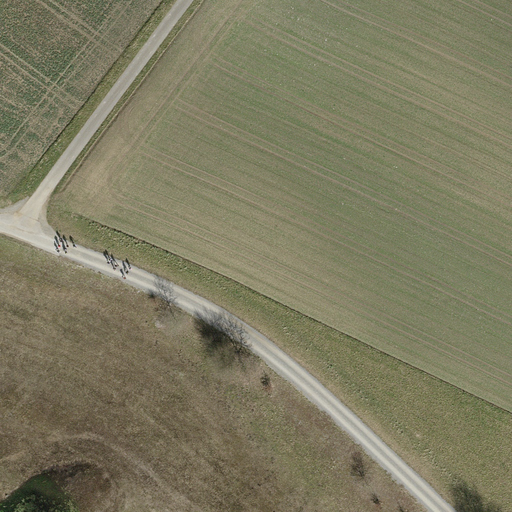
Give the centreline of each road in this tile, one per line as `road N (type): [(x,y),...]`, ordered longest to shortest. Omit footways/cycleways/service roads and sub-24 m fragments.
road 1 (track): [(0,228),(233,329),(440,511)]
road 2 (track): [(12,233),(186,0)]
